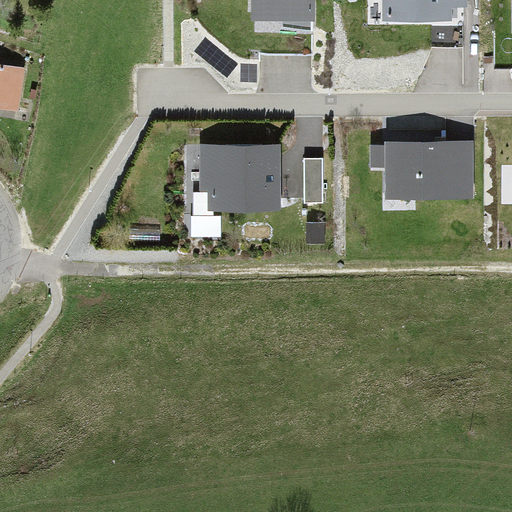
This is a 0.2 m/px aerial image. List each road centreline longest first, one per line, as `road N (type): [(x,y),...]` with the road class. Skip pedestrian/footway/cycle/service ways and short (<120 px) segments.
road 1 (track): [(1,261),(97,271),(511,271)]
road 2 (residential): [(511,99),(154,99)]
